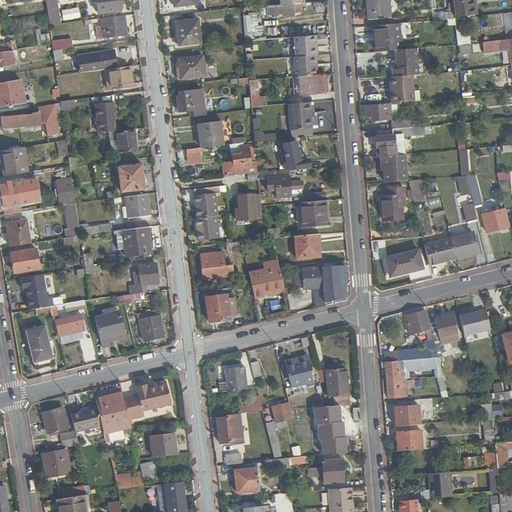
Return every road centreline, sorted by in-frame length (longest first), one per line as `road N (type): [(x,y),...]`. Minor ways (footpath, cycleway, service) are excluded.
road 1 (residential): [(189,352),(145,0)]
road 2 (residential): [(339,0),(364,309)]
road 3 (residential): [(364,309),(380,511)]
road 4 (residential): [(189,352),(13,397)]
road 5 (residential): [(364,309),(189,352)]
road 6 (residential): [(207,511),(189,352)]
road 7 (residential): [(511,272),(364,309)]
